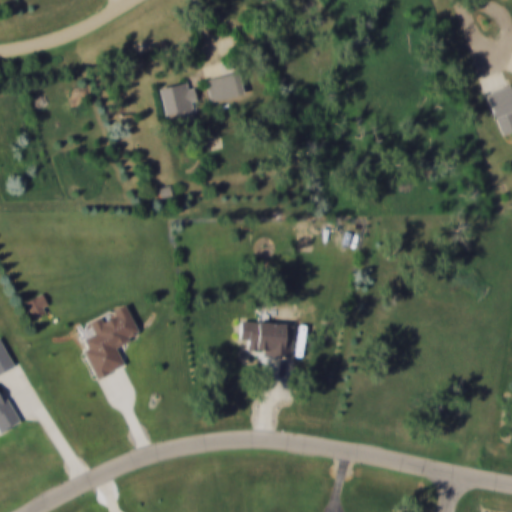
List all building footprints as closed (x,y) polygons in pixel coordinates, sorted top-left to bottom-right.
[(190,121),(186,85),(153,89),(157,125),(190,121)] [(511,130),(511,113),(502,88),(481,96),(496,137),(511,130)] [(88,381),(117,369),(109,346),(131,337),(120,309),(80,324),(85,337),(73,342),(88,381)] [(287,327),(245,325),(244,357),(286,358),(287,327)] [(0,371),(8,367),(0,353),(0,371)] [(0,431),(12,425),(0,403),(0,431)]
